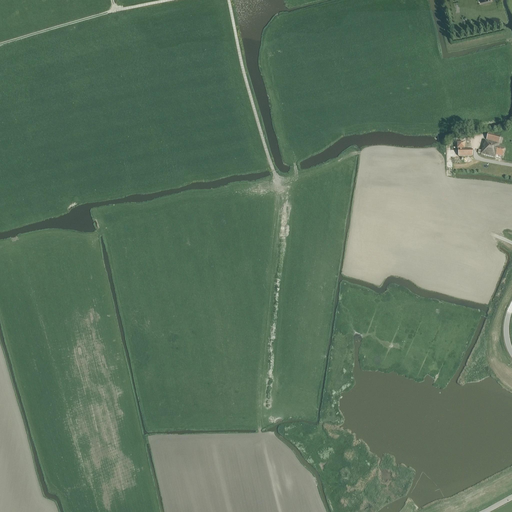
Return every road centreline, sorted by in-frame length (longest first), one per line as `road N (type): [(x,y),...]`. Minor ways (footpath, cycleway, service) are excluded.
road 1 (track): [(312,511),(307,479),(260,432),(279,204),(220,0)]
road 2 (track): [(112,0),(108,13),(0,44)]
